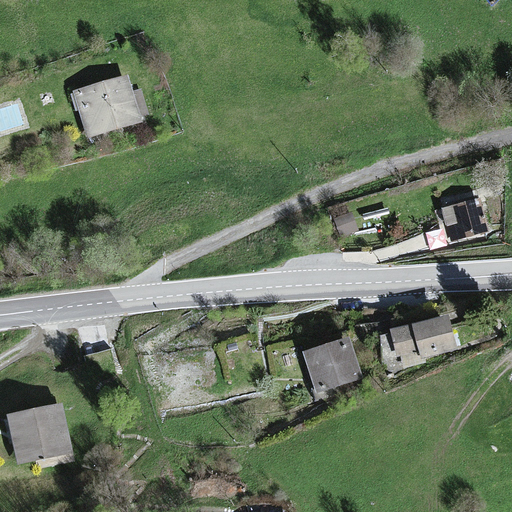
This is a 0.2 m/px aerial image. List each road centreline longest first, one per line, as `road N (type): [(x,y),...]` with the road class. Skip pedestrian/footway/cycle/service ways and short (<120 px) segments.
road 1 (tertiary): [(0,314),(511,274)]
road 2 (track): [(511,143),(376,179),(303,208),(163,266),(125,300)]
